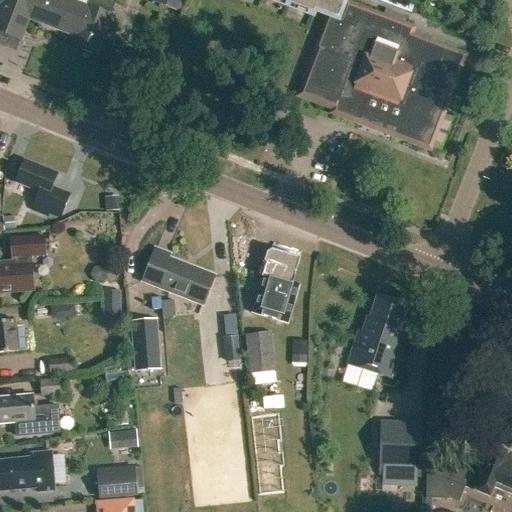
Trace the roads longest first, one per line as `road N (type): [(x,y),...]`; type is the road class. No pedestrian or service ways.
road 1 (tertiary): [(434,274),(0,100)]
road 2 (residential): [(434,274),(511,83)]
